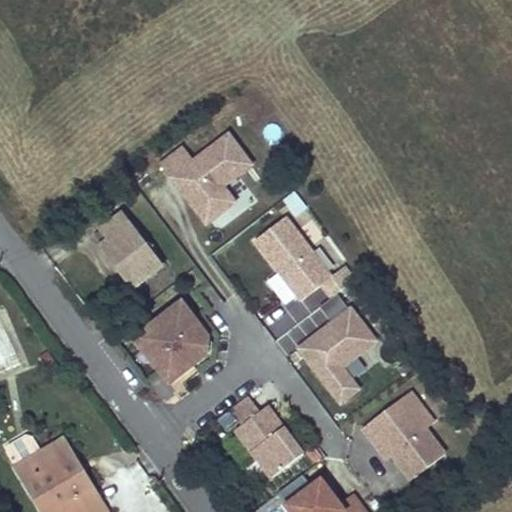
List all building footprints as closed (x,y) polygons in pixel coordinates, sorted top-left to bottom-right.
[(206,225),(240,200),(227,184),(256,162),(230,128),(193,155),(183,142),(158,161),(206,225)] [(124,215),(101,230),(109,240),(115,248),(108,251),(134,287),(162,266),(124,215)] [(323,284),(333,297),(338,293),(355,279),(345,266),(332,276),(286,217),(256,240),(303,300),(323,284)] [(109,240),(103,244),(108,251),(115,248),(109,240)] [(228,273),(246,261),(233,240),(215,252),(228,273)] [(333,322),(299,348),(342,403),(361,389),(344,367),(360,354),(348,339),(366,326),(352,308),(351,309),(338,293),(321,306),(333,322)] [(172,384),(221,342),(180,295),(132,337),(172,384)] [(366,326),(348,339),(360,354),(378,341),(366,326)] [(0,343),(0,373),(11,369),(0,343)] [(412,392),(404,398),(428,429),(436,423),(412,392)] [(236,431),(272,479),(304,454),(268,406),(261,412),(248,395),(230,409),(242,426),(236,431)] [(404,398),(365,428),(376,443),(381,439),(394,456),(413,481),(447,455),(428,429),(404,398)] [(376,443),(389,460),(394,456),(381,439),(376,443)] [(61,441),(16,468),(43,511),(104,511),(91,489),(86,491),(69,465),(74,462),(61,441)] [(322,480),(287,507),(291,511),(366,511),(354,495),(341,505),(338,507),(330,497),(333,494),(322,480)] [(330,497),(338,507),(341,505),(333,494),(330,497)]
